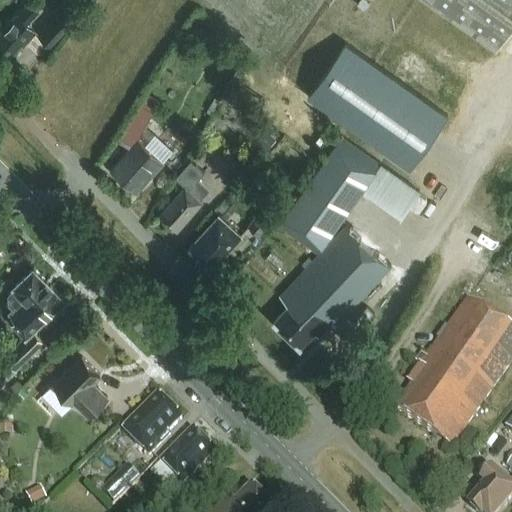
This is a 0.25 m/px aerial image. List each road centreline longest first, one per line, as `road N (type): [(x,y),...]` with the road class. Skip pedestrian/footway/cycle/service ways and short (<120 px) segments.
road 1 (tertiary): [(291,472),(42,222)]
road 2 (residential): [(85,178),(215,311)]
